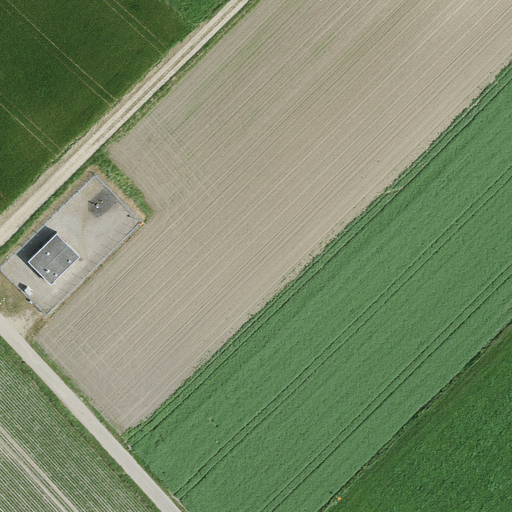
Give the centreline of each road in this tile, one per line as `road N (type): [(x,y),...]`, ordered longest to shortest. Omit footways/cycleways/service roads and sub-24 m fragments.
road 1 (track): [(236,0),(0,234)]
road 2 (track): [(0,324),(171,511)]
